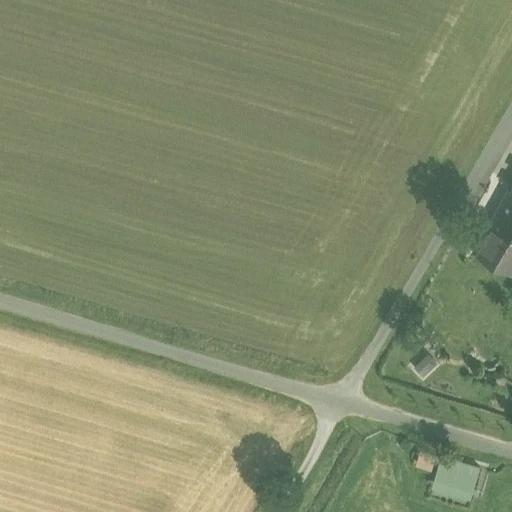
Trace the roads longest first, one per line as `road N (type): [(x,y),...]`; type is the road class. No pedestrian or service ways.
road 1 (unclassified): [(0,303),(511,453)]
road 2 (track): [(279,511),(342,406)]
